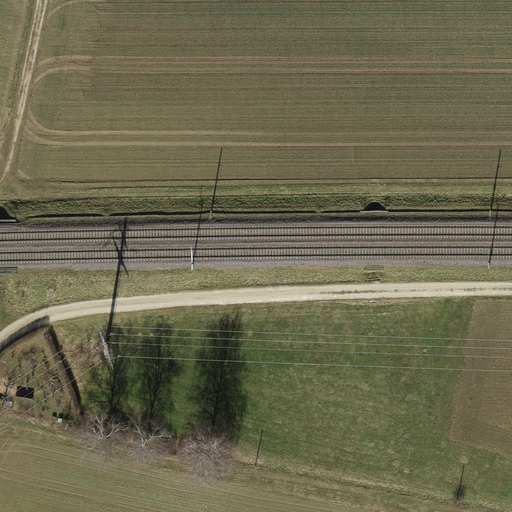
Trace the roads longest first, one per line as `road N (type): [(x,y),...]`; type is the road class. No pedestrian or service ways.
road 1 (track): [(0,346),(33,322),(98,310),(511,290)]
road 2 (track): [(0,197),(43,0)]
